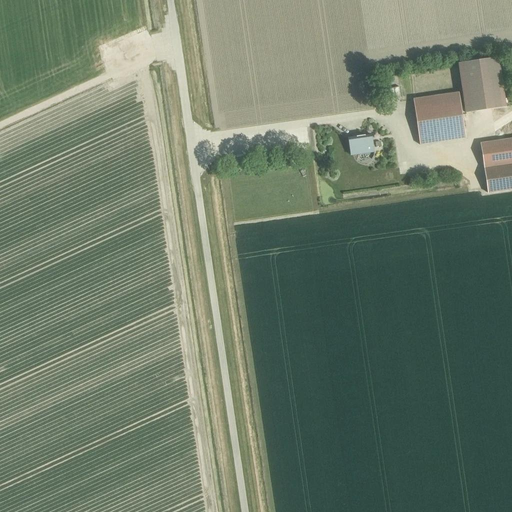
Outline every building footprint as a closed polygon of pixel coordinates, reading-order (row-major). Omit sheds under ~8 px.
[(100,50),(104,61),(111,58),(109,52),(106,53),(104,48),(100,50)] [(458,63),(465,113),(505,107),(498,58),(458,63)] [(413,100),(420,145),(465,139),(458,93),(413,100)] [(348,139),(350,156),(374,152),(371,135),(348,139)] [(511,139),(480,144),(487,193),(511,189),(511,139)]
